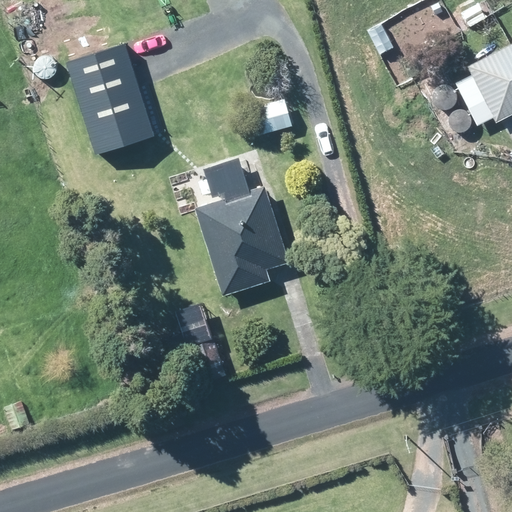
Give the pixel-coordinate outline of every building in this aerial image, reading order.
[(130,45),(72,63),(103,162),(162,144),(130,45)] [(511,132),(511,46),(467,70),(503,137),(511,132)] [(253,113),(258,139),(299,132),(294,106),(253,113)] [(211,174),(218,201),(248,193),(242,166),(211,174)] [(231,301),(274,287),(269,271),(290,265),(269,198),(201,219),(222,285),(226,284),(231,301)] [(231,377),(219,338),(190,346),(202,386),(231,377)]
